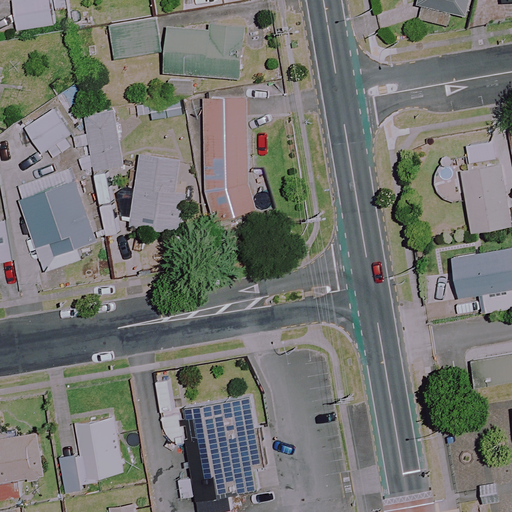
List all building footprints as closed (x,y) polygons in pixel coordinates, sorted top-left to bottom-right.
[(67,9),(66,0),(14,0),(17,30),(56,25),(54,10),(67,9)] [(470,0),(422,0),(419,19),(447,25),(450,12),(467,16),(470,0)] [(109,23),(114,60),(161,53),(156,16),(109,23)] [(211,31),(166,29),(164,75),(241,79),(244,22),(212,21),(211,31)] [(207,97),(206,182),(218,220),(258,208),(249,176),(250,98),(207,97)] [(72,131),(51,103),(24,123),(51,160),(71,146),(65,137),(72,131)] [(113,109),(83,114),(93,171),(123,166),(113,109)] [(14,137),(0,137),(0,172),(17,171),(14,137)] [(493,141),(464,146),(468,165),(496,160),(493,141)] [(180,159),(138,153),(133,187),(124,186),(116,191),(122,219),(128,220),(128,225),(180,233),(187,191),(175,189),(180,159)] [(511,225),(511,224),(501,164),(462,171),(473,232),(511,225)] [(98,241),(78,180),(21,200),(42,260),(56,255),(60,267),(83,259),(79,248),(98,241)] [(115,196),(97,199),(102,223),(119,220),(115,196)] [(0,222),(0,262),(13,260),(6,221),(0,222)] [(511,248),(453,257),(458,296),(480,293),(483,309),(511,305),(511,248)] [(511,355),(471,363),(476,388),(511,381),(511,355)] [(237,400),(170,411),(185,504),(253,493),(237,400)] [(75,454),(72,454),(58,456),(64,492),(81,489),(80,484),(97,481),(96,476),(124,471),(115,416),(74,423),(79,453),(75,454)] [(42,475),(35,432),(0,437),(0,481),(26,477),(26,481),(38,479),(37,476),(42,475)] [(496,483),(479,486),(482,503),(499,500),(496,483)] [(136,511),(134,502),(108,506),(109,511),(136,511)]
